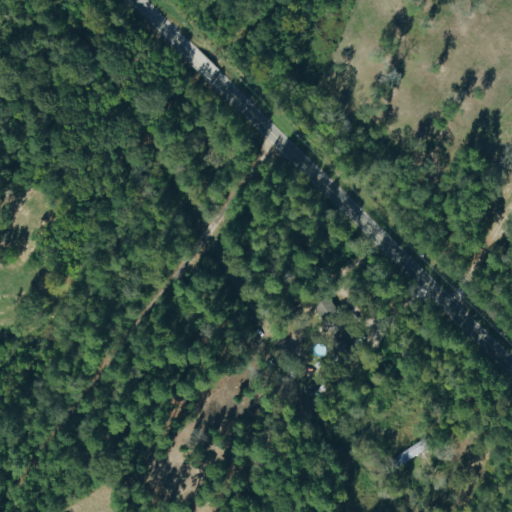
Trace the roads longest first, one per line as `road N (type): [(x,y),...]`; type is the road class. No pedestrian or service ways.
road 1 (tertiary): [(511,370),(131,0)]
road 2 (residential): [(0,509),(12,482),(270,134)]
